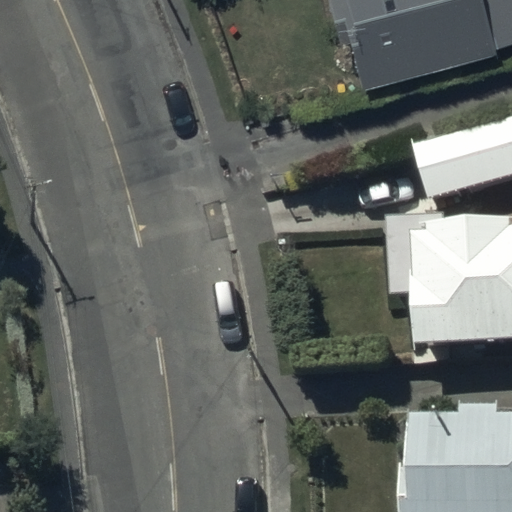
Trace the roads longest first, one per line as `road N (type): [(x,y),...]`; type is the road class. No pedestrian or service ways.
road 1 (residential): [(511,94),(130,201)]
road 2 (unclassified): [(176,511),(159,331),(130,201)]
road 3 (unclassified): [(130,201),(58,0)]
